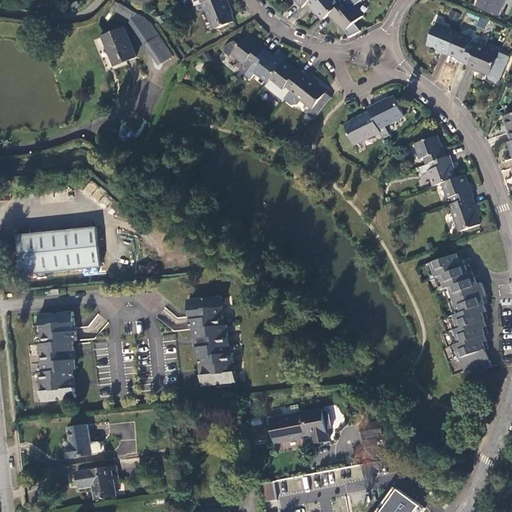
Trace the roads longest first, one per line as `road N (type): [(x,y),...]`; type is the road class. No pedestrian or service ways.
road 1 (residential): [(511,235),(483,156),(429,88)]
road 2 (residential): [(511,401),(457,511)]
